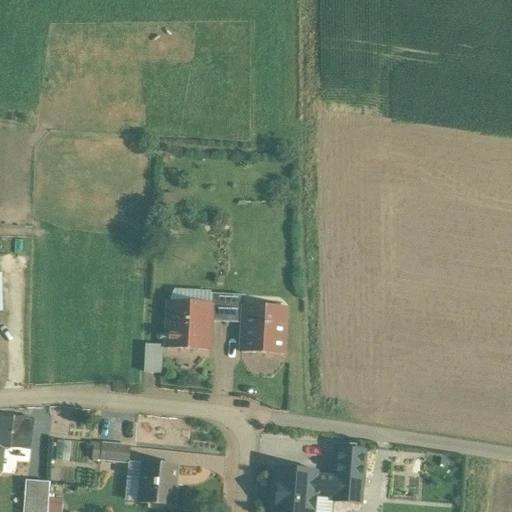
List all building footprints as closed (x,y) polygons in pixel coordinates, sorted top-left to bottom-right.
[(261,166),(234,165),(233,189),(259,191),(261,166)] [(227,295),(210,294),(210,304),(211,304),(210,322),(226,323),(227,295)] [(245,296),(227,295),(226,323),(242,324),(243,306),(244,306),(245,296)] [(210,304),(168,302),(165,349),(208,351),(210,322),(211,304),(210,304)] [(284,355),(286,308),(244,306),(243,306),(242,324),(241,353),(284,355)] [(13,416),(0,414),(0,472),(2,473),(3,460),(29,463),(30,450),(31,450),(34,419),(13,417),(13,416)] [(130,448),(102,445),(100,460),(128,463),(130,448)] [(337,511),(338,501),(366,502),(369,447),(347,446),(345,469),(283,466),(282,485),(289,485),(288,504),(280,504),(279,511),(337,511)] [(176,467),(142,463),(138,504),(172,507),(176,467)] [(47,511),(49,483),(25,481),(23,511),(47,511)]
